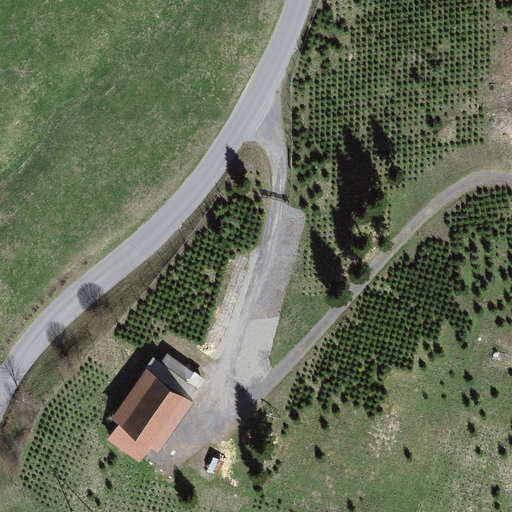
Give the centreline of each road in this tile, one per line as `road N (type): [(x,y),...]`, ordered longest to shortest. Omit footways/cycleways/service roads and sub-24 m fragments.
road 1 (track): [(511,186),(477,179),(275,387),(237,389),(227,366),(286,190),(274,82)]
road 2 (tertiary): [(0,395),(36,336),(192,203),(274,82),(303,0)]
